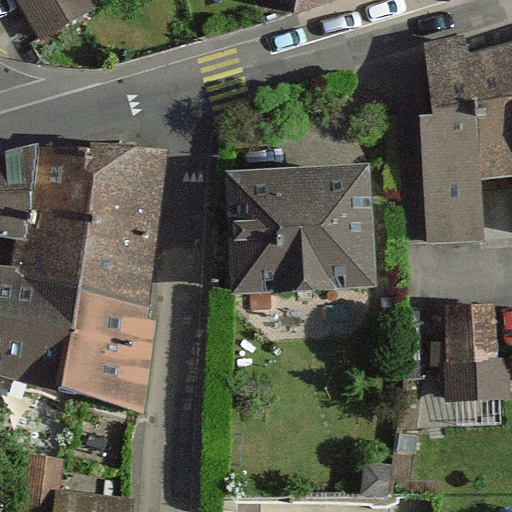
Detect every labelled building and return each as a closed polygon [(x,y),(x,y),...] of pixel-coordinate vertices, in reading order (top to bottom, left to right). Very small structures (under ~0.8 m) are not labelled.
[(13,0),(38,41),(99,5),(96,0),(13,0)] [(511,43),(471,56),(478,174),(511,171),(511,43)] [(471,56),(420,66),(422,242),(481,244),(478,174),(471,56)] [(20,280),(154,307),(167,146),(37,147),(26,195),(0,195),(0,237),(14,240),(20,280)] [(368,166),(218,172),(223,294),(373,288),(368,166)] [(0,383),(137,407),(154,307),(20,280),(16,302),(0,298),(0,383)] [(451,397),(508,398),(509,305),(452,304),(451,397)] [(51,511),(130,511),(131,491),(52,489),(51,511)]
